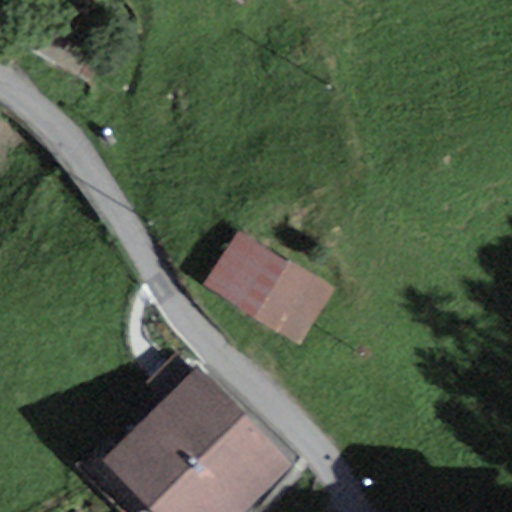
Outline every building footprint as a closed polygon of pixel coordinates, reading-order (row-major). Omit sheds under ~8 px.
[(60,67),(74,74),(107,19),(74,0),(37,0),(18,34),(64,60),(60,67)] [(211,280),(257,312),(286,265),(280,263),(261,254),(236,238),(211,280)] [(261,254),(280,263),(290,249),(270,239),(261,254)] [(286,265),(257,312),(297,338),(325,292),(286,265)] [(404,418),(363,361),(343,375),(340,371),(306,395),(354,462),(388,437),(384,433),(404,418)] [(159,501),(242,418),(199,375),(116,458),(159,501)] [(242,418),(159,501),(169,511),(232,511),(284,461),(242,418)]
